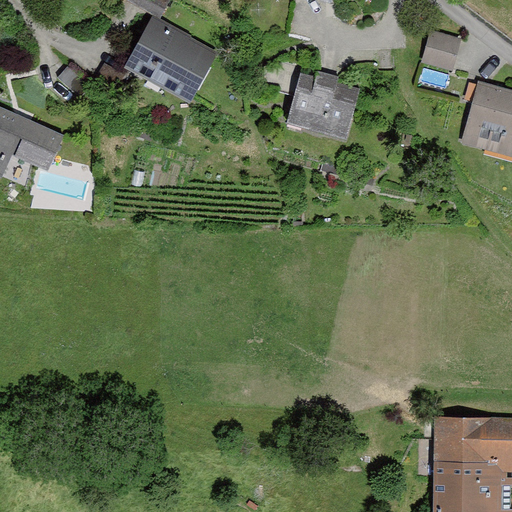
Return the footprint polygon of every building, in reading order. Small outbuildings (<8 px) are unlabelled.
[(146,19),(116,72),(186,111),(193,99),(186,95),(210,53),(152,20),(163,0),(122,0),(120,5),(146,19)] [(409,87),(452,100),(460,74),(447,70),(455,41),(425,32),(409,87)] [(279,125),(336,140),(348,93),(328,87),(330,80),(307,74),(305,81),(292,78),(279,125)] [(511,95),(471,85),(456,145),(509,159),(511,147),(511,95)] [(0,173),(2,175),(10,155),(49,172),(66,135),(0,105),(0,173)] [(511,511),(511,423),(419,423),(418,511),(511,511)]
